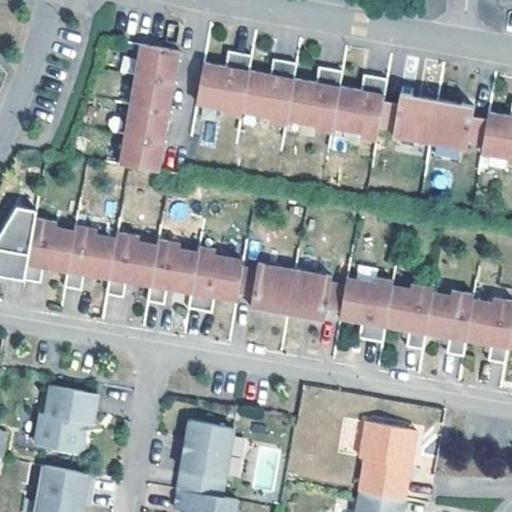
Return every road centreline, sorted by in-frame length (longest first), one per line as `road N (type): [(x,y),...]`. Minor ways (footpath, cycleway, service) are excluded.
road 1 (residential): [(511,403),(158,341)]
road 2 (residential): [(225,0),(453,40)]
road 3 (residential): [(128,511),(158,341)]
road 4 (residential): [(158,341),(0,313)]
road 5 (residential): [(0,138),(48,0)]
